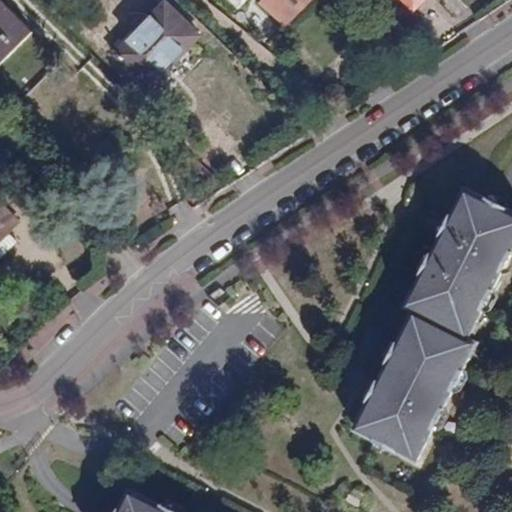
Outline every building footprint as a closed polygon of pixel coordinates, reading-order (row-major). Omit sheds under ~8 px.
[(0,0),(0,65),(34,32),(2,0),(0,0)] [(258,0),(272,12),(283,0),(229,0),(238,9),(246,0),(258,0)] [(310,0),(283,0),(272,12),(258,0),(247,0),(281,31),(310,0)] [(421,0),(404,0),(414,9),(421,0)] [(166,3),(117,54),(150,87),(200,36),(166,3)] [(450,211),(442,222),(448,225),(455,228),(448,240),(442,237),(407,304),(416,309),(381,377),(388,381),(382,392),(375,388),(370,386),(365,396),(369,399),(356,427),(376,437),(379,431),(397,439),(394,446),(418,458),(471,356),(465,351),(472,338),(471,337),(465,334),(472,321),(478,324),(511,256),(511,208),(468,186),(454,213),(450,211)] [(0,257),(18,239),(11,232),(19,222),(0,201),(0,257)] [(448,225),(442,237),(448,240),(455,228),(448,225)] [(471,337),(478,324),(472,321),(465,334),(471,337)] [(471,356),(479,341),(472,338),(465,351),(471,356)] [(381,377),(375,388),(382,392),(388,381),(381,377)] [(220,419),(233,425),(241,408),(229,402),(220,419)] [(376,437),(394,446),(397,439),(379,431),(376,437)] [(176,511),(133,490),(121,511),(176,511)]
